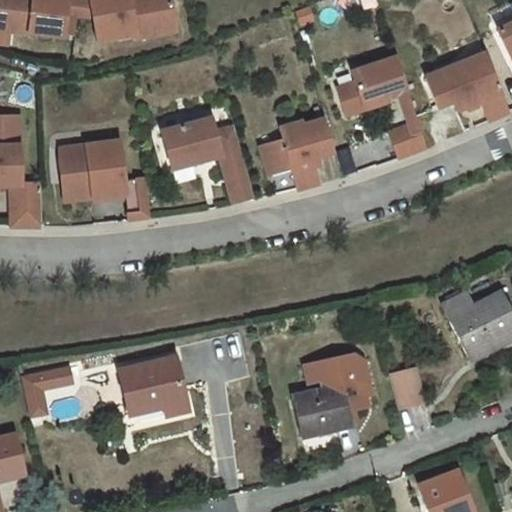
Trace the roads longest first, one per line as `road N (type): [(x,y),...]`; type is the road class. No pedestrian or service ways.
road 1 (residential): [(0,249),(77,254),(301,218),(511,137)]
road 2 (residential): [(227,511),(511,414)]
